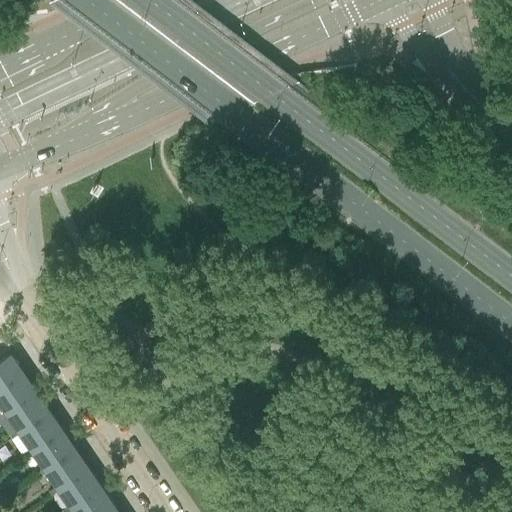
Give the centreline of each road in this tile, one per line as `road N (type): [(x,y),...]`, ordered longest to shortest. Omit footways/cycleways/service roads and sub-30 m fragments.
road 1 (trunk): [(81,0),(511,329)]
road 2 (trunk): [(511,279),(143,0)]
road 3 (secondary): [(89,133),(382,0)]
road 4 (residential): [(161,511),(12,277)]
road 5 (secondary): [(89,133),(137,87),(317,0)]
road 6 (unclassified): [(391,0),(418,46),(464,92),(427,0)]
road 7 (secondary): [(145,0),(0,73)]
